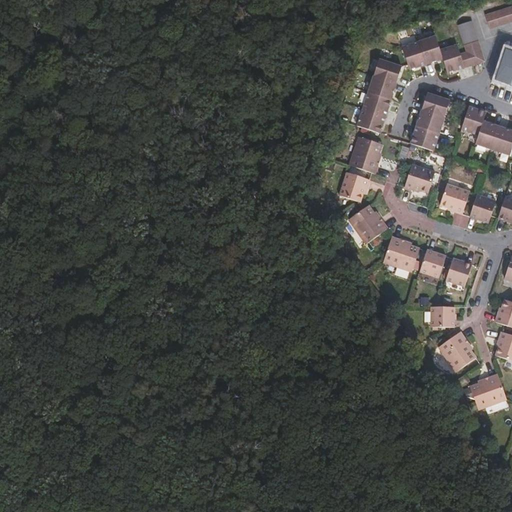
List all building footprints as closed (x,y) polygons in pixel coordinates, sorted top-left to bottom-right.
[(511,5),(483,14),(487,28),(511,20),(511,5)] [(481,60),(469,20),(456,24),(464,50),(457,52),(461,66),(481,60)] [(436,48),(433,36),(415,41),(421,65),(440,59),(436,48)] [(421,65),(415,41),(400,46),(407,69),(421,65)] [(461,66),(457,52),(454,44),(436,48),(440,59),(443,71),(461,66)] [(511,53),(503,50),(493,79),(511,86),(511,53)] [(394,82),(400,67),(377,59),(371,75),(394,82)] [(389,99),(394,82),(371,75),(365,92),(389,99)] [(383,117),(389,99),(365,92),(359,109),(383,117)] [(443,116),(448,100),(426,92),(420,109),(443,116)] [(475,134),(481,117),(483,110),(467,105),(459,128),(475,134)] [(377,132),(383,117),(359,109),(353,124),(377,132)] [(437,134),(443,116),(420,109),(413,127),(437,134)] [(490,148),(498,123),(481,117),(475,134),(472,142),(490,148)] [(506,154),(511,135),(511,128),(498,123),(490,148),(506,154)] [(431,150),(437,134),(413,127),(407,143),(431,150)] [(375,156),(379,144),(356,135),(346,164),(372,173),(377,157),(375,156)] [(425,193),(433,172),(410,164),(402,187),(411,190),(411,188),(425,193)] [(344,172),(335,196),(357,203),(362,189),(363,189),(366,180),(344,172)] [(443,183),(436,203),(452,208),(451,211),(459,213),(467,191),(443,183)] [(486,223),(493,200),(475,194),(467,216),(486,223)] [(511,221),(511,198),(503,195),(496,216),(511,221)] [(383,231),(374,217),(372,218),(364,206),(344,220),(362,245),(383,231)] [(408,273),(417,249),(405,245),(403,243),(389,238),(380,263),(408,273)] [(437,279),(444,257),(424,250),(416,271),(437,279)] [(511,281),(511,258),(508,257),(501,278),(511,281)] [(463,288),(471,266),(450,258),(442,281),(463,288)] [(511,330),(511,303),(500,299),(496,313),(495,313),(491,323),(511,330)] [(452,327),(452,307),(429,306),(429,327),(452,327)] [(466,351),(463,346),(465,345),(456,332),(445,339),(434,347),(451,373),(472,358),(466,351)] [(511,360),(511,336),(498,332),(493,346),(495,347),(492,354),(511,360)] [(503,400),(493,375),(476,382),(476,384),(466,388),(475,412),(503,400)]
